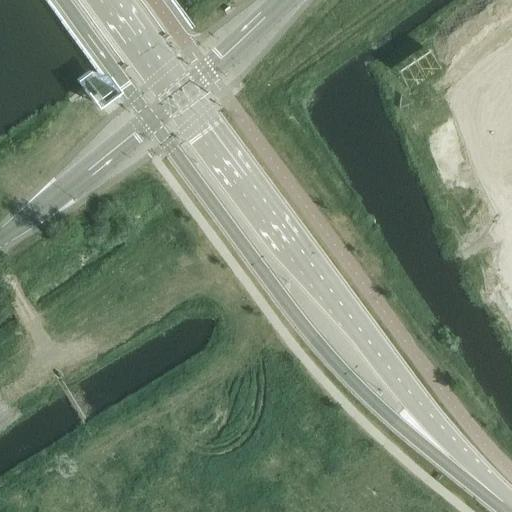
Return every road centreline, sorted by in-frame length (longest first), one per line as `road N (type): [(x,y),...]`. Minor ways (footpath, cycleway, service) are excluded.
road 1 (tertiary): [(409,426),(339,299),(175,98)]
road 2 (tertiary): [(150,119),(253,263),(352,379),(409,426)]
road 3 (unclassified): [(0,241),(150,119)]
road 4 (tertiary): [(61,0),(150,119)]
road 5 (unclassified): [(175,98),(283,0)]
road 6 (tertiary): [(510,511),(409,426)]
road 7 (tertiary): [(175,98),(105,0)]
